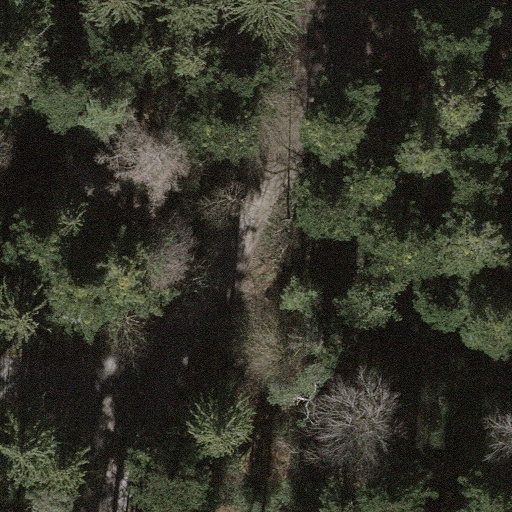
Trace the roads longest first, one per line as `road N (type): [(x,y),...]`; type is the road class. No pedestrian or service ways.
road 1 (track): [(345,0),(312,86),(136,422)]
road 2 (track): [(136,422),(0,370)]
